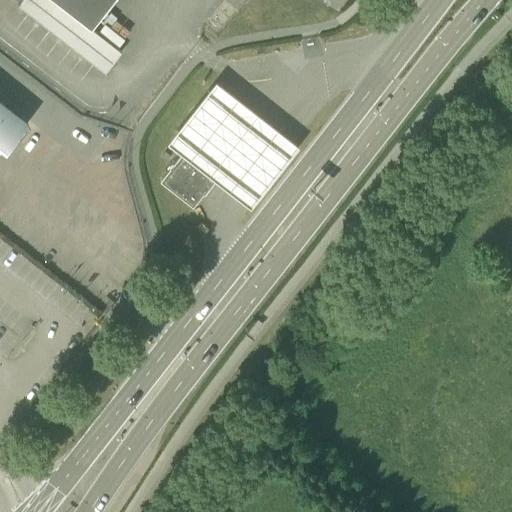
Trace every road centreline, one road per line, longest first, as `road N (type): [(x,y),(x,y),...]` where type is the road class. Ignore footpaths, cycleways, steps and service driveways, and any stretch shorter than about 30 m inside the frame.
road 1 (secondary): [(444,0),(38,511)]
road 2 (secondary): [(91,511),(163,407),(488,0)]
